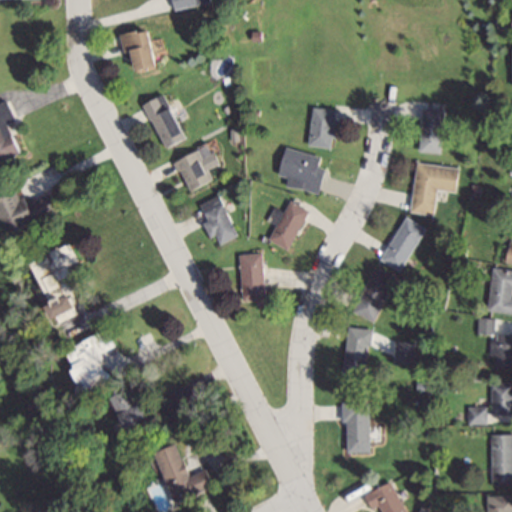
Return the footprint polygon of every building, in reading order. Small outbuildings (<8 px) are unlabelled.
[(139,70),(162,66),(155,27),(122,33),(126,52),(135,51),(139,70)] [(146,101),(164,148),(188,139),(170,92),(146,101)] [(0,158),(3,164),(29,152),(15,122),(20,120),(11,100),(0,104),(0,158)] [(336,147),(340,109),(314,107),(310,145),(336,147)] [(441,152),(444,108),(423,107),(419,150),(441,152)] [(321,192),(329,157),(286,148),(281,174),(290,176),(288,185),(321,192)] [(192,192),(216,179),(199,149),(176,162),(192,192)] [(411,211),(435,214),(438,189),(457,191),(460,167),(418,161),(411,211)] [(65,211),(56,193),(32,203),(26,191),(2,202),(16,233),(65,211)] [(201,203),(215,237),(219,235),(222,244),(241,236),(224,194),(201,203)] [(290,248),(311,210),(291,199),(284,213),(282,212),(269,236),(290,248)] [(426,227),(405,216),(382,259),(403,270),(426,227)] [(56,249),(35,259),(65,322),(86,312),(56,249)] [(270,299),(267,252),(243,253),(246,300),(270,299)] [(377,320),(396,276),(374,266),(355,310),(377,320)] [(511,312),(511,268),(495,267),(490,310),(511,312)] [(367,375),(372,327),(348,325),(344,372),(367,375)] [(72,347),(92,391),(119,379),(107,353),(122,346),(114,329),(72,347)] [(496,367),(511,367),(511,333),(493,333),(493,355),(496,355),(496,367)] [(511,413),(511,381),(493,382),(493,413),(511,413)] [(136,432),(164,417),(154,398),(147,402),(138,386),(117,396),(136,432)] [(370,401),(345,401),(345,451),(370,451),(370,401)] [(493,481),(511,481),(511,434),(493,434),(493,481)] [(194,475),(180,442),(159,451),(178,496),(196,488),(199,494),(218,486),(210,468),(194,475)] [(374,508),(380,505),(384,511),(407,511),(392,481),(367,493),(374,508)] [(511,511),(511,494),(486,495),(486,511),(511,511)]
